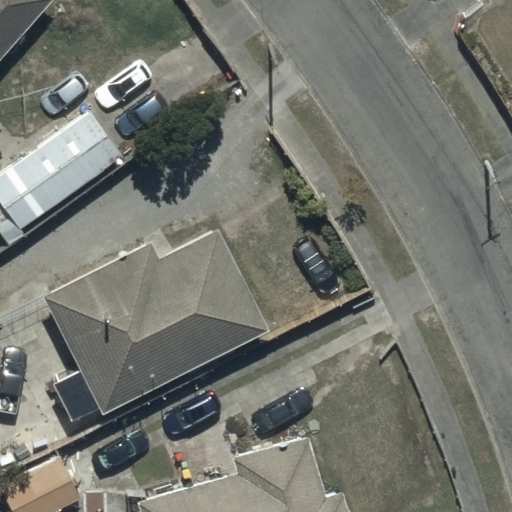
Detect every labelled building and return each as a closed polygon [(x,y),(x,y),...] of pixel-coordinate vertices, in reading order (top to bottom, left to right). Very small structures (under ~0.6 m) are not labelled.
[(0,0),(0,58),(50,0),(0,0)] [(91,107),(0,172),(0,202),(20,230),(125,155),(91,107)] [(152,241),(44,294),(82,372),(53,386),(71,424),(100,410),(102,414),(273,330),(223,226),(160,257),(152,241)] [(237,472),(135,500),(138,511),(347,511),(341,489),(326,493),(310,435),(233,455),(237,472)] [(0,511),(56,511),(83,497),(58,452),(0,484),(0,511)]
